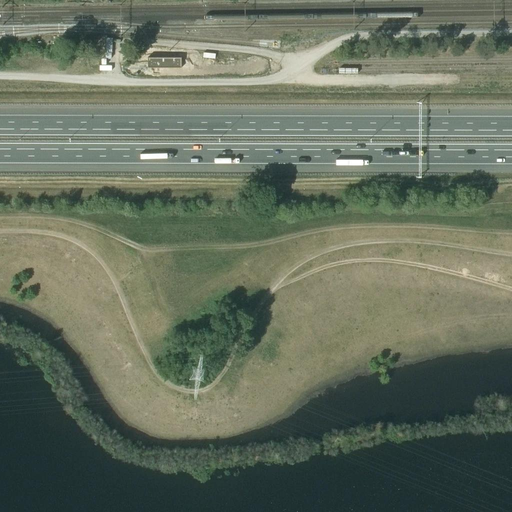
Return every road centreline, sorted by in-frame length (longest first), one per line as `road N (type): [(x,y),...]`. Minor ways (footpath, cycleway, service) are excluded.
road 1 (track): [(511,254),(399,241),(315,256),(273,289),(218,379),(189,391),(160,377),(97,258),(74,241),(0,232)]
road 2 (motorway): [(511,127),(0,126)]
road 3 (motorway): [(0,152),(511,153)]
road 4 (track): [(511,292),(404,263),(359,260),(273,289)]
